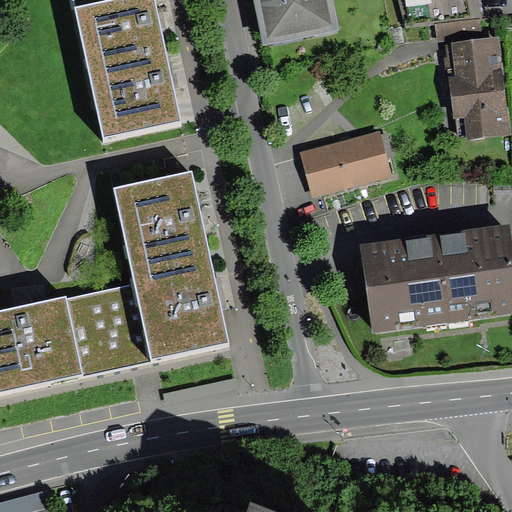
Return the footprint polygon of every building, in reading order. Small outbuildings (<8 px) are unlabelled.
[(71,0),(75,15),(142,0),(71,0)] [(88,74),(166,57),(160,30),(153,0),(142,0),(75,15),(88,74)] [(332,30),(326,0),(258,0),(267,43),(332,30)] [(400,0),(409,28),(456,22),(477,20),(473,0),(400,0)] [(458,39),(480,37),(477,20),(456,22),(458,39)] [(505,133),(494,43),(449,49),(457,117),(468,115),(470,138),(505,133)] [(103,143),(181,126),(166,57),(88,74),(103,143)] [(387,176),(377,136),(304,156),(314,196),(387,176)] [(113,192),(132,278),(210,261),(191,176),(113,192)] [(363,253),(374,332),(511,312),(511,269),(507,233),(442,242),(441,236),(440,236),(441,246),(430,248),(429,238),(427,238),(428,243),(363,253)] [(133,286),(66,300),(83,379),(229,347),(210,261),(132,278),(133,286)] [(15,311),(0,314),(0,396),(83,379),(66,300),(15,311)] [(290,464),(291,472),(319,470),(318,462),(290,464)] [(46,511),(42,495),(0,505),(0,511),(46,511)]
